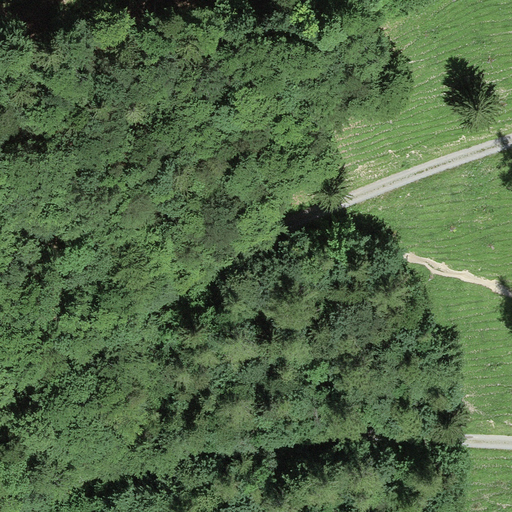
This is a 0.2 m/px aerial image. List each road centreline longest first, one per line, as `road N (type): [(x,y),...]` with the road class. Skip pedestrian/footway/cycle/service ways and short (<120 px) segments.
road 1 (track): [(0,369),(187,265),(511,140)]
road 2 (track): [(511,444),(338,435),(225,444),(119,464),(0,503)]
